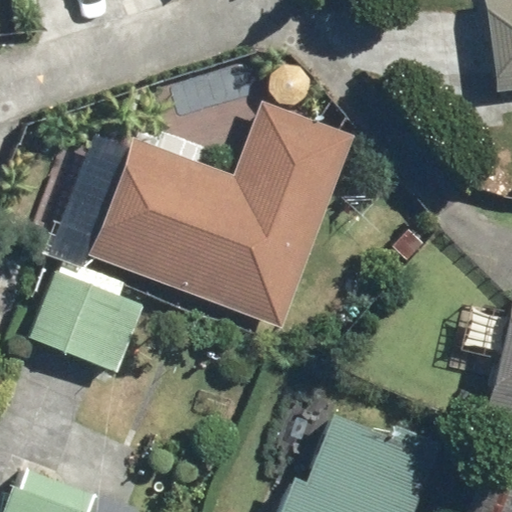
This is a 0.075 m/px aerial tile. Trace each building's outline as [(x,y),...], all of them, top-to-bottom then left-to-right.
[(511,0),(478,0),(490,90),(511,87),(511,0)] [(471,125),(457,21),(380,31),(394,135),(471,125)] [(254,97),(226,171),(128,134),(83,251),(275,323),(347,132),(254,97)] [(110,369),(137,303),(47,268),(21,334),(110,369)] [(511,287),(506,286),(478,406),(511,413),(511,287)] [(402,511),(431,438),(387,422),(382,435),(324,413),(299,478),(286,473),(271,511),(402,511)] [(511,511),(511,452),(487,443),(459,511),(511,511)] [(0,511),(78,511),(4,484),(0,493),(0,511)]
